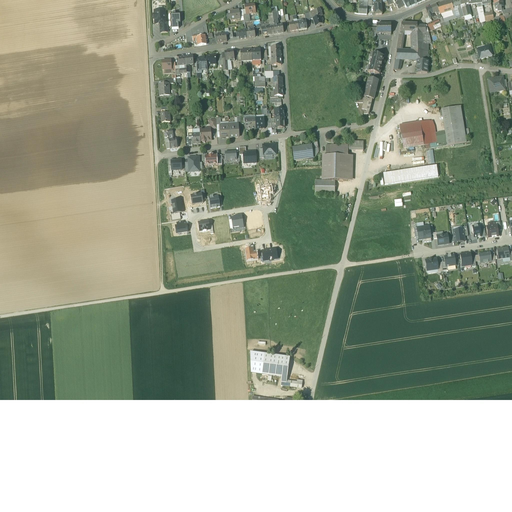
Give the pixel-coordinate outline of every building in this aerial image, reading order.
[(400,0),(397,2),(396,2),(397,4),(394,5),(395,7),(397,6),(398,9),(405,6),(400,0)] [(406,9),(418,4),(416,0),(400,0),(405,6),(406,9)] [(450,0),(436,5),(440,14),(452,10),(454,10),(453,8),(450,0)] [(379,2),(374,3),(375,15),(382,14),(381,7),(381,3),(379,3),(379,2)] [(502,3),(495,5),(496,11),(498,10),(498,12),(502,11),(501,8),(503,7),(502,3)] [(254,4),(245,6),(246,15),(249,14),(255,13),(254,4)] [(436,5),(431,7),(433,14),(435,12),(437,16),(439,20),(442,18),(440,14),(436,5)] [(363,6),(359,6),(359,13),(367,14),(367,6),(363,6)] [(162,7),(157,8),(156,9),(156,11),(155,11),(155,15),(154,15),(153,16),(153,19),(154,19),(155,19),(155,24),(158,24),(159,23),(160,23),(160,26),(167,25),(167,23),(165,23),(165,10),(163,10),(163,8),(162,7)] [(320,9),(310,12),(311,13),(313,19),(315,27),(323,24),(320,17),(322,16),(320,9)] [(239,10),(230,12),(230,14),(231,19),(231,21),(241,19),(239,11),(239,10)] [(493,13),(484,14),(485,21),(494,20),(494,18),(493,13)] [(180,15),(171,16),(172,29),(179,29),(178,23),(180,23),(180,15)] [(502,16),(494,18),(494,20),(496,26),(503,24),(502,24),(504,23),(503,21),(502,16)] [(294,24),(289,24),(290,32),(298,31),(297,23),(297,20),(293,21),(294,24)] [(302,22),(297,23),(298,31),(307,29),(306,21),(305,20),(302,21),(302,22)] [(438,21),(438,20),(426,25),(427,27),(427,29),(433,27),(440,24),(439,22),(438,21)] [(203,23),(191,30),(192,37),(197,37),(196,35),(204,33),(204,29),(203,23)] [(387,25),(387,24),(377,24),(377,27),(377,31),(377,33),(387,33),(387,35),(391,35),(391,25),(387,25)] [(417,24),(402,24),(400,33),(403,33),(412,33),(412,34),(417,34),(417,27),(417,24)] [(277,26),(274,26),(275,34),(283,33),(282,25),(277,26)] [(270,27),(266,28),(267,36),(275,34),(274,26),(270,27)] [(250,30),(246,31),(247,39),(255,37),(254,30),(250,30)] [(246,31),(238,32),(238,34),(237,34),(237,37),(239,37),(239,40),(247,39),(246,31)] [(226,34),(215,36),(216,43),(227,42),(226,35),(226,34)] [(417,34),(412,34),(412,49),(418,49),(423,49),(422,34),(417,34)] [(425,34),(422,34),(423,49),(423,52),(422,61),(428,62),(428,44),(432,44),(428,34),(425,34)] [(197,37),(192,37),(192,41),(194,41),(195,44),(197,44),(198,46),(206,45),(205,36),(202,37),(202,36),(197,37)] [(483,49),(477,50),(478,54),(479,59),(480,59),(480,60),(492,56),(489,46),(483,48),(483,49)] [(280,47),(271,48),(272,57),(281,56),(280,47)] [(413,51),(409,51),(401,51),(397,51),(396,60),(402,60),(409,61),(417,61),(418,52),(418,49),(412,49),(413,51)] [(260,50),(251,51),(252,61),(252,62),(261,61),(260,50)] [(233,51),(224,52),(224,53),(225,59),(226,61),(227,61),(233,60),(233,61),(235,61),(233,51)] [(251,51),(240,52),(241,62),(237,62),(237,63),(241,63),(241,62),(252,61),(251,51)] [(383,57),(372,54),(368,72),(374,73),(379,74),(381,67),(381,66),(381,64),(382,64),(383,58),(383,57)] [(216,56),(207,57),(207,65),(216,65),(216,56)] [(281,56),(272,57),(272,66),(281,65),(281,56)] [(186,57),(179,58),(179,62),(177,62),(177,64),(179,64),(179,66),(184,66),(186,65),(186,57)] [(207,58),(200,58),(199,60),(199,65),(200,71),(201,71),(207,70),(207,58)] [(402,60),(396,60),(395,60),(393,70),(399,70),(400,70),(402,60)] [(162,61),(162,70),(172,69),(171,61),(162,61)] [(417,61),(416,74),(427,74),(428,62),(422,61),(417,61)] [(378,81),(368,78),(364,98),(372,100),(374,100),(378,81)] [(496,79),(496,80),(493,80),(488,80),(489,87),(490,93),(499,92),(499,89),(504,88),(503,81),(503,79),(499,79),(498,78),(496,79)] [(282,79),(273,79),(273,88),(282,87),(282,79)] [(260,80),(255,80),(255,82),(255,88),(265,88),(265,80),(260,80)] [(164,84),(159,84),(159,96),(169,95),(169,84),(164,84)] [(282,87),(273,88),(274,97),(283,96),(282,87)] [(372,100),(364,98),(363,103),(361,111),(366,113),(367,114),(368,114),(369,113),(372,100)] [(460,107),(441,110),(445,132),(447,146),(467,143),(460,107)] [(283,110),(275,110),(275,119),(284,119),(283,110)] [(169,113),(161,114),(162,123),(165,123),(170,123),(169,113)] [(264,118),(255,119),(256,129),(261,129),(265,128),(264,118)] [(255,119),(245,120),(245,130),(256,129),(255,119)] [(284,119),(275,119),(276,128),(284,128),(284,119)] [(429,121),(420,123),(422,133),(424,146),(430,145),(437,143),(435,134),(434,124),(429,121)] [(420,123),(400,126),(401,136),(422,133),(420,123)] [(237,125),(229,126),(230,138),(239,138),(238,126),(237,126),(237,125)] [(229,126),(220,126),(220,139),(230,138),(229,126)] [(200,130),(192,130),(193,139),(191,139),(192,144),(201,144),(200,142),(200,130)] [(210,131),(206,131),(205,130),(200,130),(200,142),(202,142),(203,143),(205,142),(206,141),(210,141),(211,140),(210,131)] [(435,134),(437,143),(430,145),(431,148),(447,146),(445,132),(435,134)] [(422,133),(401,136),(403,149),(424,146),(422,133)] [(176,139),(169,140),(169,143),(170,149),(177,148),(176,139)] [(363,141),(344,141),(344,146),(326,145),(326,155),(323,155),(323,180),(315,180),(315,194),(335,194),(335,180),(347,180),(348,149),(363,150),(363,141)] [(263,149),(264,155),(276,155),(276,145),(263,145),(263,149)] [(311,146),(303,147),(303,148),(293,150),(294,159),(305,157),(305,156),(313,155),(312,149),(311,146)] [(225,161),(237,160),(236,153),(236,152),(225,152),(225,161)] [(243,164),(257,163),(256,152),(246,152),(243,152),(243,155),(243,164)] [(209,156),(205,156),(205,165),(218,165),(217,156),(217,155),(213,155),(209,155),(209,156)] [(189,172),(199,172),(199,169),(199,164),(199,158),(188,158),(189,164),(189,172)] [(181,160),(171,161),(171,166),(172,170),(182,169),(181,160)] [(436,166),(383,174),(385,185),(438,177),(436,166)] [(202,194),(191,195),(192,205),(203,203),(203,200),(202,194)] [(209,197),(210,208),(220,207),(219,201),(218,196),(209,197)] [(171,201),(173,214),(180,213),(183,213),(181,199),(171,201)] [(239,217),(231,218),(232,219),(233,227),(239,226),(239,228),(243,228),(242,215),(238,216),(239,217)] [(209,225),(209,221),(198,223),(199,231),(200,231),(203,231),(207,231),(206,230),(210,230),(209,225)] [(186,224),(183,225),(177,226),(175,226),(177,233),(187,232),(186,224)] [(480,226),(472,227),(474,236),(474,239),(477,238),(482,237),(480,228),(480,226)] [(495,226),(487,228),(489,238),(498,237),(498,232),(497,226),(495,226)] [(424,243),(431,242),(430,236),(429,227),(417,228),(418,237),(419,240),(424,240),(424,243)] [(462,230),(453,232),(455,243),(464,242),(464,237),(462,230)] [(437,239),(438,246),(449,244),(448,235),(437,237),(437,239)] [(252,248),(246,249),(247,260),(257,259),(256,253),(253,253),(252,248)] [(262,251),(263,262),(277,259),(276,248),(262,251)] [(508,248),(497,250),(498,260),(510,258),(509,253),(508,248)] [(471,253),(460,255),(462,267),(472,266),(471,259),(471,253)] [(490,253),(478,255),(479,256),(480,263),(480,264),(491,262),(490,254),(490,253)] [(454,256),(444,258),(445,263),(446,267),(447,267),(456,266),(454,256)] [(436,259),(425,260),(427,271),(438,269),(437,264),(436,259)] [(281,386),(286,387),(287,381),(290,358),(250,353),(251,374),(262,375),(282,378),(281,386)] [(286,387),(302,389),(303,381),(297,380),(297,383),(287,381),(286,387)] [(253,404),(268,407),(269,399),(252,397),(253,404)] [(279,401),(269,399),(268,407),(278,408),(279,403),(279,401)] [(288,407),(294,408),(295,400),(286,399),(285,404),(288,404),(288,407)] [(285,404),(279,403),(277,413),(287,414),(288,407),(288,404),(285,404)]
